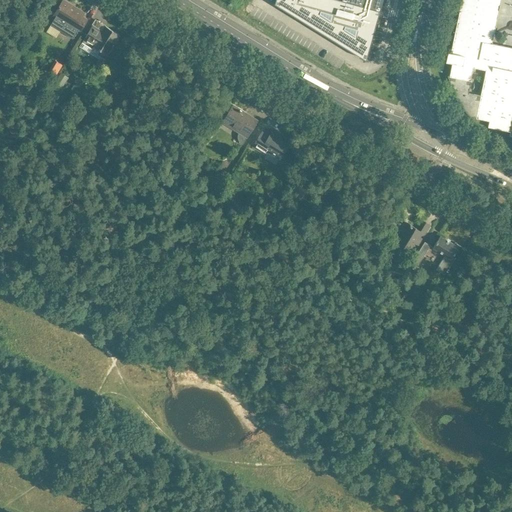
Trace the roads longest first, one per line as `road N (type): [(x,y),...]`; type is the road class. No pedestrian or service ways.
road 1 (unclassified): [(511,229),(138,0)]
road 2 (tertiary): [(338,93),(179,0)]
road 3 (tertiary): [(338,93),(441,154)]
